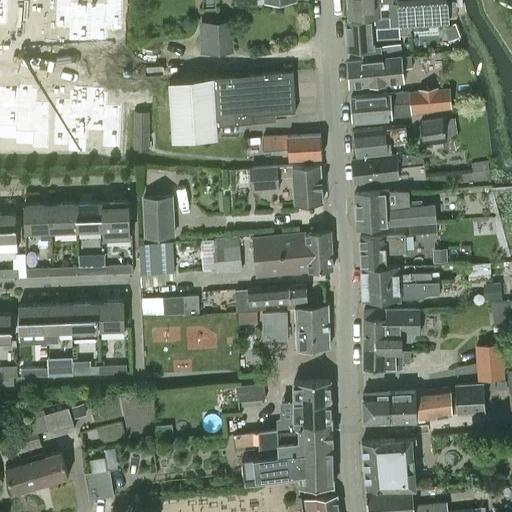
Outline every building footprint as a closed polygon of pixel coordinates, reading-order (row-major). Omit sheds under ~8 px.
[(51,0),(51,27),(64,27),(64,40),(83,41),(85,1),(68,1),(67,0),(51,0)] [(85,1),(83,41),(102,42),(102,29),(116,30),(117,0),(101,0),(101,2),(85,1)] [(349,0),(351,15),(380,13),(378,0),(349,0)] [(449,22),(447,0),(398,0),(400,25),(449,22)] [(389,17),(344,20),(347,51),(362,49),(363,61),(400,57),(399,46),(373,48),(372,27),(376,27),(377,38),(399,37),(398,26),(390,26),(389,17)] [(232,19),(199,21),(201,52),(234,50),(232,19)] [(449,40),(461,35),(456,22),(444,27),(449,40)] [(363,61),(348,62),(350,86),(402,82),(401,68),(409,67),(408,56),(400,57),(363,61)] [(273,114),(296,112),(294,72),(250,73),(214,76),(169,80),(173,139),(217,136),(217,124),(273,121),(273,114)] [(0,125),(11,126),(13,86),(0,85),(0,125)] [(13,86),(11,126),(28,127),(27,143),(43,143),(45,101),(32,100),(32,87),(13,86)] [(50,101),(48,144),(64,144),(65,129),(82,129),(84,89),(65,89),(64,102),(50,101)] [(84,89),(82,129),(98,130),(98,146),(114,147),(116,104),(102,104),(103,90),(84,89)] [(441,90),(410,92),(410,103),(411,115),(443,110),(452,109),(450,89),(441,90)] [(410,92),(351,97),(353,120),(392,117),(411,116),(411,115),(410,103),(410,92)] [(443,118),(422,121),(425,143),(446,141),(443,118)] [(149,149),(150,120),(136,120),(135,149),(149,149)] [(354,131),(356,155),(387,152),(387,146),(391,145),(391,143),(407,142),(406,133),(405,126),(385,128),(385,127),(354,131)] [(322,157),(321,134),(265,136),(265,149),(290,148),(290,159),(322,157)] [(423,157),(412,154),(352,160),(354,183),(399,178),(397,166),(424,163),(423,157)] [(472,171),(488,169),(487,160),(471,163),(472,171)] [(320,163),(253,168),(254,188),(281,186),(280,177),(294,176),(296,204),(323,202),(320,163)] [(354,193),(357,227),(435,221),(434,206),(391,209),(390,191),(354,193)] [(146,236),(174,235),(172,195),(144,196),(146,236)] [(105,228),(105,237),(132,236),(130,199),(104,200),(105,228)] [(105,228),(104,200),(77,201),(79,229),(105,228)] [(53,230),(79,229),(77,201),(52,202),(53,230)] [(52,202),(26,203),(27,232),(43,231),(43,239),(53,239),(53,230),(52,202)] [(17,212),(0,212),(0,248),(18,248),(18,241),(17,212)] [(408,235),(436,233),(435,222),(408,225),(408,235)] [(332,229),(308,231),(310,270),(334,268),(332,229)] [(256,275),(310,270),(308,231),(253,235),(256,275)] [(386,267),(386,266),(385,253),(404,252),(404,235),(361,237),(362,267),(386,267)] [(240,237),(200,240),(202,258),(203,269),(215,268),(215,272),(243,269),(242,259),(241,246),(240,237)] [(172,244),(140,246),(142,275),(174,273),(172,244)] [(447,249),(434,249),(434,263),(447,262),(447,249)] [(27,275),(26,268),(26,257),(26,253),(13,254),(13,268),(19,268),(19,276),(27,275)] [(492,276),(492,262),(471,262),(472,276),(492,276)] [(109,272),(133,271),(132,263),(109,264),(109,272)] [(80,273),(101,272),(101,265),(80,266),(80,273)] [(398,265),(386,266),(386,267),(362,267),(362,284),(431,281),(431,273),(398,274),(398,265)] [(57,274),(80,273),(80,266),(57,267),(57,274)] [(27,275),(49,274),(49,267),(26,268),(27,275)] [(0,276),(19,276),(19,268),(13,268),(0,268),(0,276)] [(399,300),(399,298),(420,297),(429,293),(439,293),(439,281),(431,281),(362,284),(363,301),(399,300)] [(500,283),(484,283),(485,299),(501,299),(500,283)] [(249,288),(235,289),(236,312),(236,313),(239,312),(265,311),(265,304),(287,303),(287,308),(296,307),(295,302),(308,302),(307,285),(249,288)] [(142,297),(143,315),(200,312),(199,295),(142,297)] [(125,327),(124,300),(98,301),(98,329),(125,327)] [(494,319),(511,318),(511,300),(493,301),(494,319)] [(98,329),(98,301),(72,302),(72,330),(72,338),(99,337),(98,329)] [(72,330),(72,302),(46,303),(47,331),(47,343),(59,342),(59,330),(72,330)] [(47,331),(46,303),(19,304),(20,332),(47,331)] [(298,326),(329,325),(329,304),(297,306),(298,326)] [(419,333),(418,308),(363,309),(363,348),(378,348),(378,353),(402,354),(402,352),(402,341),(410,341),(410,334),(419,333)] [(0,338),(12,339),(11,312),(0,312),(0,338)] [(277,341),(276,312),(264,313),(265,341),(277,341)] [(276,312),(277,341),(290,340),(288,312),(276,312)] [(299,349),(330,347),(329,325),(298,326),(299,349)] [(501,343),(476,345),(479,378),(504,376),(501,343)] [(410,352),(402,352),(402,354),(378,353),(378,348),(363,348),(364,370),(402,369),(401,363),(410,362),(410,352)] [(104,365),(104,372),(127,371),(127,363),(104,365)] [(74,366),(75,374),(96,373),(96,365),(74,366)] [(75,374),(74,366),(52,367),(52,375),(75,374)] [(16,367),(0,367),(0,377),(14,377),(16,377),(16,367)] [(22,368),(22,376),(44,375),(44,367),(22,368)] [(332,425),(332,399),(331,379),(314,381),(314,375),(304,376),(305,380),(295,381),(296,418),(278,418),(278,428),(278,429),(286,429),(301,429),(302,424),(332,425)] [(506,380),(496,381),(497,389),(507,388),(506,380)] [(495,381),(485,382),(486,389),(495,388),(495,381)] [(264,383),(237,385),(238,400),(241,400),(242,405),(261,404),(261,399),(265,398),(264,383)] [(457,414),(485,412),(483,383),(455,385),(457,414)] [(415,391),(417,421),(451,414),(451,404),(451,393),(450,387),(419,391),(415,391)] [(417,421),(415,391),(387,393),(388,422),(417,421)] [(387,393),(362,394),(363,419),(363,420),(367,423),(388,422),(387,393)] [(85,413),(83,404),(72,407),(75,416),(85,413)] [(72,406),(46,412),(53,435),(78,428),(72,406)] [(38,432),(50,429),(47,415),(46,410),(22,417),(26,432),(27,435),(32,450),(42,447),(38,432)] [(173,423),(157,424),(158,441),(174,440),(173,423)] [(334,486),(332,425),(302,424),(301,429),(286,429),(278,429),(278,428),(258,430),(260,456),(242,458),(245,483),(300,477),(300,486),(334,486)] [(32,450),(27,435),(26,432),(15,435),(20,453),(32,450)] [(365,441),(361,446),(365,488),(415,487),(411,443),(416,442),(415,436),(365,441)] [(42,484),(69,477),(62,451),(34,459),(42,484)] [(14,492),(42,484),(34,459),(7,467),(14,492)] [(89,499),(114,495),(110,469),(85,472),(89,499)] [(384,491),(365,493),(367,511),(447,511),(446,501),(413,505),(412,490),(384,491)] [(339,511),(337,495),(305,499),(306,511),(339,511)]
